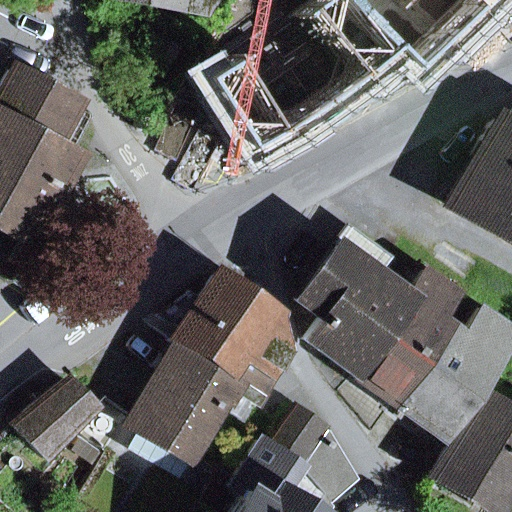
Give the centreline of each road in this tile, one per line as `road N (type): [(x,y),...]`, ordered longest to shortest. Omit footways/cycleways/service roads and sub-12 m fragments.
road 1 (residential): [(511,70),(320,165),(207,232)]
road 2 (residential): [(207,232),(272,306),(395,511)]
road 3 (residential): [(207,232),(133,159),(107,119),(68,0)]
road 4 (residential): [(207,232),(0,396)]
